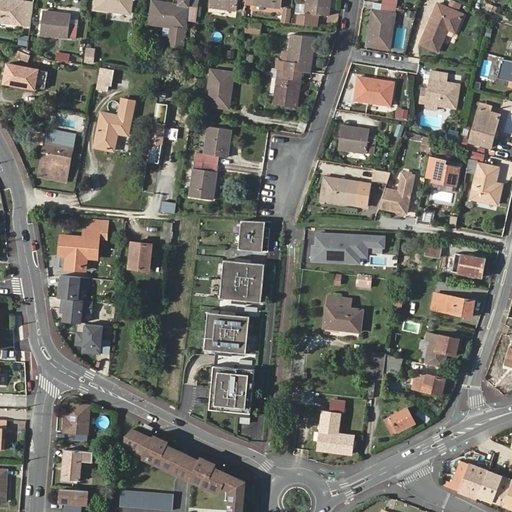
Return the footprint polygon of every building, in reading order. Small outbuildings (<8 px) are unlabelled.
[(24,2),(8,0),(0,0),(0,21),(21,24),(30,25),(32,3),(24,2)] [(131,0),(95,0),(94,8),(130,13),(131,0)] [(172,3),(153,1),(149,23),(171,27),(169,45),(182,47),(188,6),(198,7),(199,1),(193,0),(179,0),(179,4),(172,3)] [(237,2),(246,4),(246,0),(210,0),(210,7),(236,11),(237,2)] [(246,0),(246,4),(280,8),(280,0),(246,0)] [(296,0),(296,9),(301,10),(305,11),(307,0),(305,0),(296,0)] [(305,11),(301,10),(299,22),(316,25),(318,12),(328,13),(329,0),(306,0),(307,0),(305,11)] [(397,5),(381,3),(373,3),(367,46),(391,50),(397,5)] [(437,5),(433,19),(436,20),(435,25),(431,24),(423,47),(441,53),(449,29),(457,32),(463,13),(437,5)] [(69,13),(44,11),(41,34),(76,38),(77,24),(69,23),(69,13)] [(260,35),(263,25),(247,21),(245,32),(260,35)] [(291,34),(286,70),(302,72),(310,73),(314,37),(291,34)] [(86,60),(94,61),(95,50),(87,49),(86,60)] [(30,56),(18,51),(15,57),(27,62),(30,56)] [(69,54),(57,52),(56,59),(69,61),(69,54)] [(45,88),(48,72),(8,64),(5,82),(34,87),(34,86),(45,88)] [(496,85),(500,72),(480,66),(476,79),(496,85)] [(109,85),(112,69),(100,67),(97,83),(109,85)] [(302,72),(286,70),(278,68),(274,103),(297,106),(302,72)] [(228,107),(233,73),(211,70),(207,104),(228,107)] [(427,103),(438,104),(456,107),(459,85),(447,83),(448,74),(432,72),(431,80),(429,89),(429,92),(424,91),(422,102),(427,103)] [(394,82),(358,77),(355,99),(390,104),(394,82)] [(124,98),(120,116),(102,112),(95,146),(114,149),(118,133),(128,135),(135,101),(124,98)] [(480,104),(478,109),(489,112),(490,107),(480,104)] [(407,119),(408,109),(397,107),(395,117),(407,119)] [(478,109),(473,133),(477,134),(476,140),(492,145),(499,115),(489,112),(478,109)] [(369,129),(343,125),(339,149),(374,154),(376,139),(368,138),(369,129)] [(195,152),(194,160),(218,164),(219,156),(227,157),(231,131),(207,127),(203,154),(195,152)] [(58,136),(55,136),(48,134),(40,176),(65,181),(74,135),(59,132),(58,136)] [(456,141),(457,133),(450,132),(448,139),(456,141)] [(420,149),(430,152),(432,143),(423,140),(420,149)] [(483,161),(485,155),(471,150),(469,157),(483,161)] [(445,164),(446,161),(437,159),(433,181),(455,185),(458,167),(445,164)] [(218,164),(194,160),(189,195),(213,199),(218,164)] [(475,173),(477,162),(470,160),(467,171),(475,173)] [(495,183),(498,168),(479,164),(471,199),(498,204),(502,185),(495,183)] [(388,182),(391,172),(375,169),(374,180),(388,182)] [(385,190),(379,209),(406,214),(409,200),(408,198),(409,195),(410,194),(413,177),(412,176),(410,173),(407,173),(404,175),(403,175),(399,193),(385,190)] [(321,199),(356,204),(367,205),(370,184),(359,182),(324,177),(321,199)] [(270,246),(272,228),(266,227),(267,221),(255,221),(243,220),(240,248),(264,251),(264,245),(270,246)] [(100,222),(85,221),(83,237),(61,236),(59,255),(67,256),(66,268),(86,270),(87,258),(97,259),(100,222)] [(385,236),(316,232),(316,246),(312,245),(312,260),(359,262),(360,256),(367,256),(367,246),(384,247),(385,236)] [(132,242),(130,267),(148,269),(151,244),(132,242)] [(441,248),(427,245),(425,255),(439,257),(441,248)] [(454,253),(453,257),(451,271),(482,277),(485,259),(461,254),(460,258),(457,257),(458,253),(454,253)] [(451,271),(453,257),(445,255),(443,270),(451,271)] [(262,301),(266,264),(225,259),(222,285),(220,285),(219,293),(222,293),(225,294),(224,298),(262,301)] [(372,272),(358,271),(356,284),(370,286),(372,272)] [(335,273),(334,284),(341,285),(342,274),(335,273)] [(88,278),(62,275),(59,298),(62,298),(78,300),(79,287),(87,288),(88,278)] [(434,309),(440,310),(443,294),(437,293),(434,309)] [(443,294),(440,310),(447,312),(473,317),(476,300),(455,296),(443,294)] [(351,299),(327,296),(323,327),(360,332),(362,309),(350,308),(351,299)] [(78,300),(62,298),(61,307),(65,308),(64,313),(63,322),(81,324),(82,311),(91,312),(92,302),(78,300)] [(247,353),(250,316),(212,312),(211,314),(211,323),(208,323),(207,336),(204,336),(203,345),(206,345),(211,346),(210,349),(247,353)] [(83,352),(100,354),(103,326),(86,324),(85,334),(77,333),(76,345),(83,346),(83,352)] [(444,368),(447,352),(431,349),(433,341),(439,342),(441,336),(428,333),(426,342),(430,342),(425,364),(444,368)] [(439,342),(433,341),(431,349),(447,352),(455,354),(458,340),(441,336),(439,342)] [(372,352),(386,354),(387,348),(373,346),(372,352)] [(384,374),(386,354),(372,352),(368,378),(383,379),(384,374)] [(396,376),(399,357),(386,354),(384,374),(396,376)] [(253,400),(254,387),(251,386),(252,380),(255,380),(256,370),(212,365),(211,375),(216,375),(215,381),(213,381),(210,409),(223,410),(223,407),(230,408),(229,411),(229,414),(242,416),(241,422),(248,423),(249,416),(251,417),(252,406),(249,406),(250,400),(253,400)] [(445,378),(426,375),(416,373),(413,388),(417,389),(441,394),(445,378)] [(318,449),(352,454),(354,435),(337,433),(338,425),(342,425),(344,402),(332,401),(328,432),(321,431),(318,449)] [(91,406),(69,404),(67,422),(65,421),(64,432),(70,432),(69,440),(87,441),(88,434),(84,434),(86,422),(89,422),(91,406)] [(415,422),(407,406),(384,419),(392,434),(415,422)] [(128,433),(121,450),(132,454),(142,458),(140,461),(169,474),(170,470),(177,473),(176,477),(203,488),(204,485),(213,488),(218,490),(220,487),(229,491),(227,511),(241,511),(243,482),(211,468),(213,465),(198,459),(197,462),(163,448),(165,444),(150,438),(148,442),(128,433)] [(61,479),(79,481),(81,463),(93,464),(93,452),(64,450),(61,479)] [(511,509),(511,480),(468,463),(461,462),(453,482),(445,479),(443,485),(471,496),(477,498),(477,497),(511,509)] [(80,511),(82,505),(87,505),(88,490),(63,488),(62,502),(65,503),(63,511),(80,511)] [(119,506),(172,510),(173,494),(120,490),(119,506)]
